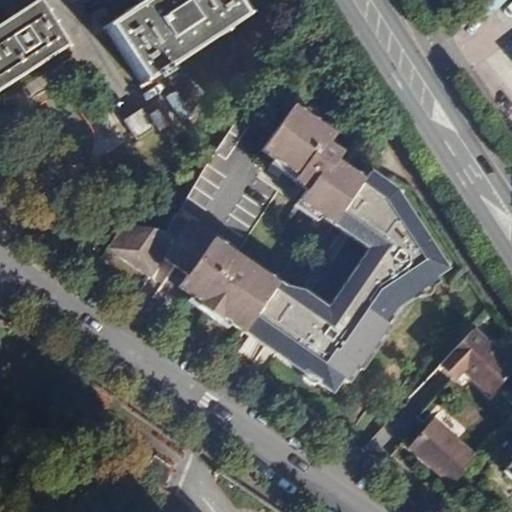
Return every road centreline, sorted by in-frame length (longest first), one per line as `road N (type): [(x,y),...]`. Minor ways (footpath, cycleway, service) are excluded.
road 1 (tertiary): [(0,268),(344,511)]
road 2 (primary): [(344,0),(511,259)]
road 3 (primary): [(511,204),(379,0)]
